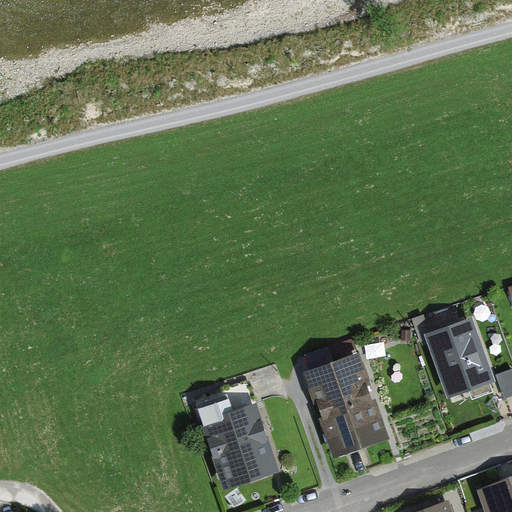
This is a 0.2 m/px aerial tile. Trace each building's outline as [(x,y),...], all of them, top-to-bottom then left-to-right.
[(474,321),(429,336),(449,395),(494,380),(474,321)] [(359,359),(306,376),(333,456),(386,438),(359,359)] [(511,372),(500,375),(506,399),(511,397),(511,372)] [(256,410),(205,425),(224,486),(275,470),(256,410)] [(511,511),(511,480),(483,491),(490,511),(511,511)]
